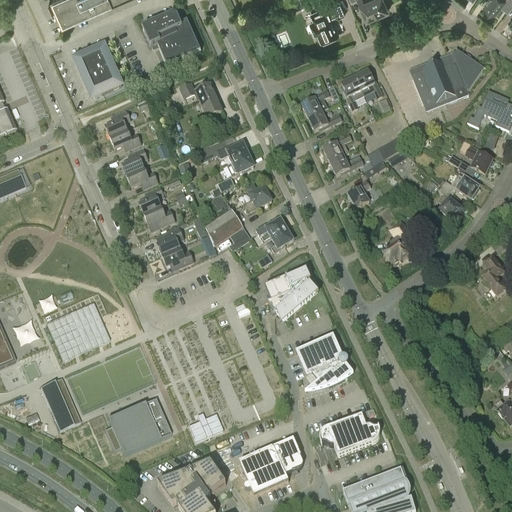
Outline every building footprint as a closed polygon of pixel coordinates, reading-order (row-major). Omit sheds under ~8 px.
[(55,0),(64,20),(108,1),(110,5),(108,0),(109,0),(55,0)] [(307,5),(305,0),(295,0),(289,3),(292,11),(307,5)] [(366,20),(377,16),(370,0),(368,0),(364,2),(362,0),(349,0),(351,3),(358,0),(366,20)] [(383,0),(370,0),(377,16),(388,11),(383,0)] [(511,0),(488,0),(484,6),(494,14),(499,8),(505,12),(511,1),(511,0)] [(330,39),(330,38),(338,34),(331,18),(338,15),(339,18),(345,15),(340,4),(327,9),(326,8),(321,10),(322,12),(313,16),(315,20),(311,22),(312,24),(311,24),(314,32),(315,32),(316,34),(317,34),(321,41),(322,42),(323,41),(324,42),(330,39)] [(201,56),(188,25),(181,28),(177,18),(143,33),(149,47),(156,44),(167,71),(201,56)] [(272,53),(278,51),(272,37),(267,39),(272,53)] [(121,88),(104,49),(77,61),(84,77),(85,77),(87,80),(83,82),(90,97),(93,95),(95,100),(121,88)] [(425,115),(469,98),(467,93),(468,93),(469,93),(484,72),(485,73),(486,72),(479,67),(467,59),(456,52),(455,53),(457,54),(447,58),(434,63),(435,67),(429,70),(427,66),(409,73),(419,100),(425,115)] [(372,83),(368,73),(354,80),(364,100),(373,95),(377,102),(382,99),(374,82),(372,83)] [(141,79),(130,84),(133,91),(144,86),(141,79)] [(352,114),(357,111),(354,104),(364,100),(354,80),(341,87),(345,96),(343,97),(352,114)] [(186,104),(198,99),(208,122),(222,115),(210,88),(195,94),(192,87),(180,92),(186,104)] [(338,100),(333,90),(328,92),(333,103),(338,100)] [(322,115),(321,114),(327,111),(322,102),(329,98),(326,93),(309,102),(310,104),(301,108),(303,112),(308,122),(322,115)] [(0,141),(15,134),(6,113),(5,112),(3,113),(3,112),(2,108),(0,107),(3,106),(0,99),(0,141)] [(378,105),(382,114),(390,110),(386,101),(378,105)] [(479,131),(484,118),(497,124),(495,128),(509,134),(511,127),(508,125),(511,118),(511,107),(508,106),(505,111),(484,102),(481,110),(479,109),(474,121),(470,119),(467,126),(479,131)] [(137,107),(140,113),(148,110),(146,103),(137,107)] [(170,115),(177,112),(173,104),(167,107),(170,115)] [(110,141),(127,134),(125,127),(131,125),(129,120),(126,114),(114,119),(116,125),(105,130),(110,141)] [(326,124),(322,115),(308,122),(314,135),(323,130),(324,132),(342,123),(339,118),(326,124)] [(136,137),(130,140),(127,134),(110,141),(115,152),(126,148),(128,153),(140,148),(136,137)] [(410,134),(405,137),(411,148),(416,145),(410,134)] [(475,148),(480,150),(484,138),(480,136),(475,148)] [(405,151),(411,148),(405,137),(399,140),(405,151)] [(332,148),(323,152),(330,166),(343,159),(349,156),(344,147),(351,143),(349,138),(331,146),(332,148)] [(218,145),(215,139),(204,144),(207,150),(218,145)] [(496,141),(491,139),(487,149),(492,151),(496,141)] [(394,143),(400,154),(405,151),(399,140),(394,143)] [(388,146),(395,157),(400,154),(394,143),(388,146)] [(219,146),(205,154),(199,156),(204,165),(219,158),(221,163),(228,160),(232,166),(249,158),(243,146),(224,155),(219,146)] [(388,146),(383,149),(389,160),(395,157),(388,146)] [(166,147),(158,149),(160,162),(169,161),(166,147)] [(384,163),(389,160),(383,149),(378,152),(384,163)] [(485,178),(493,163),(478,156),(468,150),(464,159),(474,164),(471,171),(485,178)] [(126,180),(143,173),(140,166),(147,163),(145,158),(142,152),(129,158),(132,164),(121,168),(126,180)] [(378,152),(373,155),(379,166),(382,164),(384,163),(378,152)] [(373,155),(367,158),(373,169),(379,166),(373,155)] [(404,162),(401,156),(388,164),(391,170),(404,162)] [(237,178),(254,170),(249,158),(232,166),(237,178)] [(445,163),(467,177),(471,171),(451,159),(451,160),(448,158),(445,163)] [(360,163),(348,169),(343,159),(330,166),(336,179),(345,175),(346,177),(363,168),(360,163)] [(377,175),(383,172),(386,170),(382,164),(379,166),(373,169),(377,175)] [(183,176),(191,173),(189,167),(181,169),(183,176)] [(0,201),(26,190),(17,172),(0,179),(0,201)] [(152,176),(145,179),(143,173),(126,180),(131,191),(141,186),(144,192),(157,186),(152,176)] [(445,185),(442,189),(452,198),(457,193),(471,202),(479,190),(464,181),(464,182),(458,178),(451,189),(445,185)] [(181,186),(178,180),(167,185),(169,191),(181,186)] [(221,195),(235,189),(231,181),(218,187),(221,195)] [(351,207),(353,210),(355,211),(355,212),(368,205),(362,195),(370,190),(365,183),(358,187),(359,190),(347,198),(351,205),(351,207)] [(186,189),(189,194),(195,191),(192,186),(186,189)] [(253,204),(244,209),(248,217),(272,205),(268,197),(269,196),(267,193),(265,192),(265,191),(257,195),(254,189),(247,193),(253,204)] [(449,202),(452,198),(442,189),(438,194),(443,199),(439,204),(444,208),(440,213),(453,224),(462,213),(461,212),(449,202)] [(212,194),(215,200),(221,196),(221,195),(219,190),(212,194)] [(137,207),(142,219),(160,211),(166,208),(161,197),(159,191),(144,198),(146,203),(137,207)] [(221,197),(221,196),(215,200),(216,201),(210,205),(217,215),(223,211),(226,215),(204,229),(213,249),(243,230),(231,212),(230,212),(221,197)] [(187,205),(185,200),(177,203),(179,208),(187,205)] [(168,213),(162,216),(160,211),(142,219),(147,230),(159,225),(161,231),(173,225),(171,219),(168,213)] [(199,221),(193,224),(196,230),(202,228),(199,221)] [(282,226),(280,222),(265,231),(264,230),(256,235),(263,247),(273,241),(287,233),(286,231),(287,230),(285,227),(282,226)] [(168,242),(157,248),(162,259),(180,251),(178,245),(184,242),(179,231),(166,237),(168,242)] [(288,247),(293,244),(287,233),(273,241),(277,248),(271,252),(275,257),(286,250),(285,248),(288,247)] [(400,265),(409,258),(404,250),(413,244),(407,235),(393,244),(395,247),(382,256),(391,268),(399,262),(400,265)] [(509,249),(504,242),(493,251),(498,257),(509,249)] [(243,248),(239,243),(229,249),(232,255),(243,248)] [(204,252),(208,261),(217,257),(213,248),(204,252)] [(189,254),(183,257),(180,251),(162,259),(167,271),(178,265),(181,271),(194,265),(189,254)] [(254,269),(257,274),(262,270),(272,264),(268,258),(258,264),(259,265),(254,269)] [(504,276),(493,260),(483,268),(488,274),(481,279),(497,300),(506,293),(497,281),(504,276)] [(272,310),(270,312),(272,314),(269,316),(272,319),(276,315),(283,323),(317,294),(309,284),(311,283),(306,273),(286,282),(285,280),(274,285),(265,289),(271,304),(268,305),(272,310)] [(39,303),(45,316),(58,310),(52,298),(39,303)] [(46,328),(62,365),(109,344),(93,307),(46,328)] [(0,370),(15,364),(0,329),(0,370)] [(511,352),(511,340),(511,339),(500,347),(505,354),(507,352),(510,355),(511,352)] [(342,359),(333,340),(297,355),(308,379),(305,381),(312,389),(305,395),(316,393),(329,390),(339,385),(353,376),(346,367),(348,364),(347,361),(344,359),(342,359)] [(40,391),(50,413),(63,407),(72,428),(59,434),(59,435),(81,425),(61,381),(40,391)] [(504,421),(510,429),(511,426),(511,396),(509,399),(511,402),(511,403),(504,409),(500,404),(494,409),(498,414),(497,415),(503,422),(504,421)] [(160,443),(171,438),(155,403),(145,408),(144,407),(108,423),(111,431),(108,432),(105,434),(114,455),(120,452),(124,460),(160,444),(160,443)] [(363,415),(364,420),(374,416),(373,412),(363,415)] [(188,429),(195,445),(223,433),(216,417),(205,422),(202,416),(197,418),(199,424),(188,429)] [(27,427),(38,425),(36,417),(26,419),(27,427)] [(379,431),(379,430),(378,430),(376,430),(375,430),(374,430),(371,428),(370,428),(369,428),(368,428),(367,428),(366,428),(362,418),(327,431),(326,432),(324,433),(323,434),(322,435),(321,437),(321,438),(320,438),(320,440),(320,441),(320,442),(320,443),(320,444),(320,445),(321,446),(321,447),(322,447),(323,447),(325,447),(326,447),(329,449),(331,449),(332,449),(334,449),(338,459),(373,446),(375,445),(376,444),(377,442),(379,441),(379,440),(379,439),(380,438),(380,436),(380,435),(380,434),(380,433),(380,432),(379,431)] [(208,446),(225,470),(235,465),(229,449),(235,446),(230,436),(208,446)] [(248,486),(245,488),(245,491),(247,493),(251,491),(254,499),(289,485),(286,478),(300,471),(303,469),(303,466),(300,459),(301,459),(294,442),(240,465),(248,486)] [(187,477),(186,476),(158,487),(173,508),(176,506),(179,510),(178,510),(179,511),(211,511),(206,504),(211,501),(209,499),(226,487),(211,466),(191,474),(187,477)] [(360,505),(363,511),(414,511),(412,501),(405,502),(407,500),(408,497),(409,493),(408,490),(406,487),(407,487),(401,472),(343,494),(348,509),(360,505)] [(134,482),(126,483),(127,493),(135,493),(134,482)]
